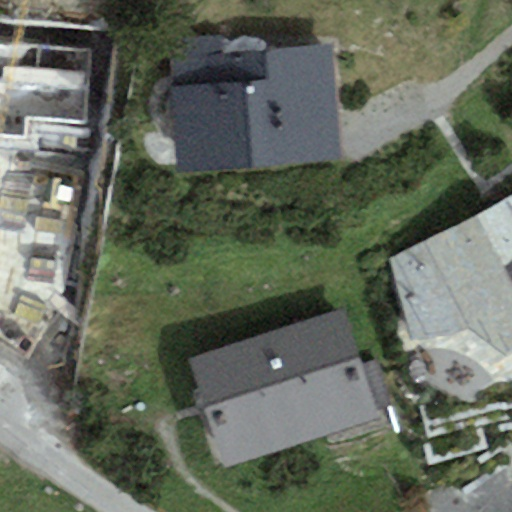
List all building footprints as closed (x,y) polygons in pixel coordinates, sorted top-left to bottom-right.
[(0,155),(85,163),(99,52),(0,42),(0,155)] [(170,87),(177,170),(343,157),(334,45),(198,56),(201,85),(170,87)] [(511,195),(393,258),(409,340),(469,328),(506,353),(511,349),(511,195)] [(189,359),(226,471),(380,417),(346,308),(189,359)] [(313,511),(411,511),(382,467),(313,511)]
